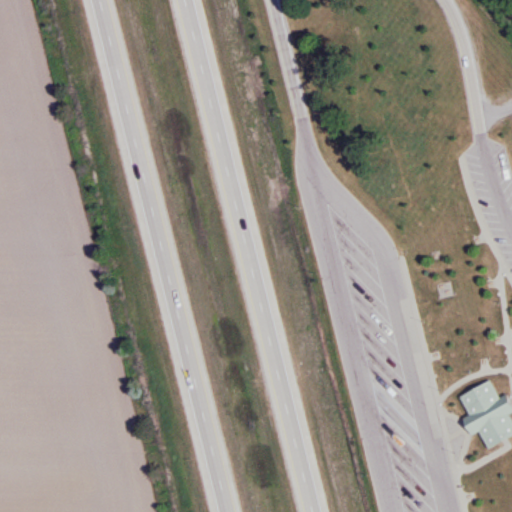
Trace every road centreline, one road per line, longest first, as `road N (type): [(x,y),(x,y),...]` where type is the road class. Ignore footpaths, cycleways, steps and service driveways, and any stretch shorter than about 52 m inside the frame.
road 1 (motorway): [(95,0),(222,511)]
road 2 (motorway): [(312,511),(186,0)]
